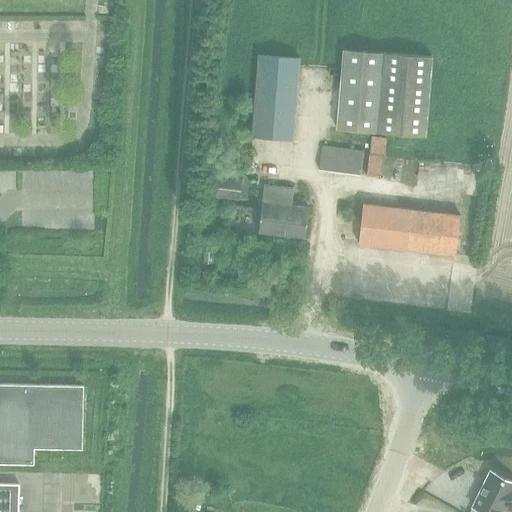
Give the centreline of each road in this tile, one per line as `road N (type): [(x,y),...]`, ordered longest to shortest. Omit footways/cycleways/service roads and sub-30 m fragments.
road 1 (unclassified): [(424,366),(283,344),(0,332)]
road 2 (unclassified): [(377,511),(424,366)]
